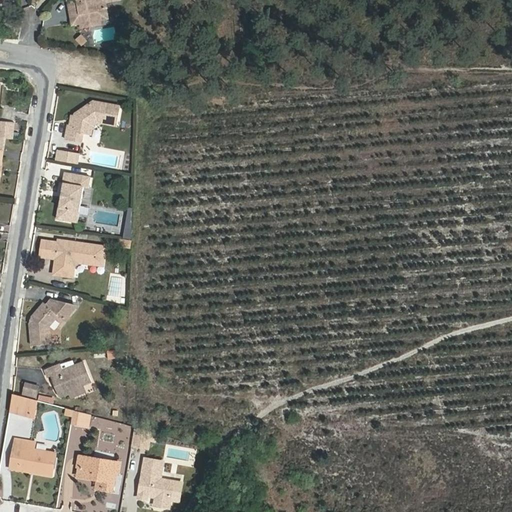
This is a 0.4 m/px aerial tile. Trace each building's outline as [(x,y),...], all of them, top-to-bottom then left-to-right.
[(73,0),(75,8),(80,7),(81,14),(76,14),(78,23),(84,22),(87,22),(86,19),(100,17),(101,20),(103,20),(110,19),(109,12),(110,11),(109,6),(108,6),(106,0),(73,0)] [(87,22),(84,22),(85,27),(104,24),(103,20),(101,20),(100,17),(86,19),(87,22)] [(118,126),(119,125),(122,109),(94,103),(77,115),(75,127),(71,126),(70,126),(67,139),(68,139),(68,141),(81,143),(81,144),(83,144),(84,135),(92,136),(93,128),(96,125),(99,123),(100,123),(118,126)] [(0,138),(12,139),(14,123),(2,121),(0,138)] [(63,153),(62,160),(72,162),(73,154),(63,153)] [(83,156),(73,154),(72,162),(82,163),(83,156)] [(89,189),(91,178),(65,174),(64,185),(65,185),(64,193),(66,194),(65,201),(62,201),(61,209),(60,209),(58,220),(79,223),(84,188),(89,189)] [(0,241),(7,242),(8,233),(0,231),(0,241)] [(81,263),(99,265),(102,248),(74,243),(74,245),(45,241),(43,257),(57,259),(55,275),(73,278),(74,267),(81,263)] [(102,248),(99,265),(105,266),(107,249),(102,248)] [(50,324),(57,315),(60,317),(67,316),(75,307),(74,305),(52,299),(47,305),(45,303),(33,317),(34,321),(34,324),(31,326),(32,345),(51,345),(50,324)] [(59,364),(45,370),(48,378),(50,377),(58,396),(61,397),(69,394),(72,388),(78,386),(80,386),(92,382),(83,363),(62,372),(59,364)] [(25,385),(22,396),(31,399),(34,400),(37,389),(25,385)] [(10,412),(28,415),(31,399),(22,396),(12,394),(10,412)] [(71,423),(83,425),(85,413),(73,410),(71,423)] [(132,446),(141,447),(144,430),(135,428),(132,446)] [(144,430),(141,447),(149,449),(151,433),(144,430)] [(21,441),(17,467),(23,468),(28,442),(21,441)] [(28,442),(23,468),(35,470),(35,473),(52,476),(56,454),(34,451),(35,443),(28,442)] [(81,456),(79,467),(85,468),(84,477),(100,480),(98,488),(111,491),(114,473),(118,473),(119,463),(81,456)] [(148,499),(148,496),(148,493),(153,494),(155,497),(171,500),(174,482),(161,479),(164,462),(145,458),(138,497),(148,499)]
